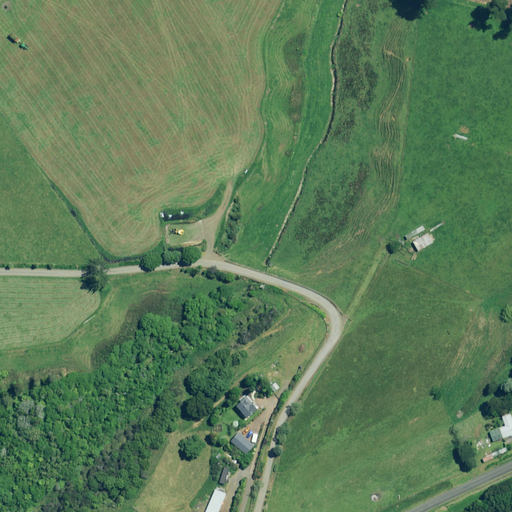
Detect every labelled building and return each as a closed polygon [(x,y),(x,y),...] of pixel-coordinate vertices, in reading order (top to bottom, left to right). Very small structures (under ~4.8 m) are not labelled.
[(434,243),(428,234),(414,242),(419,251),(434,243)] [(258,409),(247,396),(235,405),(242,413),(241,415),(245,420),(258,409)] [(511,435),(511,418),(510,414),(503,417),(506,426),(490,432),(493,442),(511,435)] [(254,446),(238,432),(231,441),(246,455),(254,446)] [(497,456),(495,452),(482,459),(484,463),(497,456)] [(229,469),(223,467),(219,482),(225,484),(229,469)] [(218,511),(227,495),(216,490),(205,511),(218,511)]
